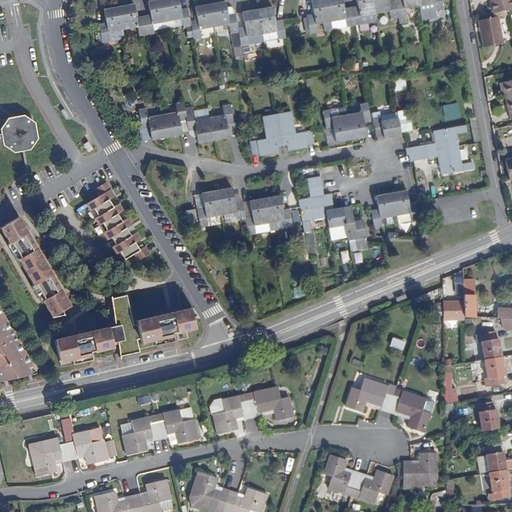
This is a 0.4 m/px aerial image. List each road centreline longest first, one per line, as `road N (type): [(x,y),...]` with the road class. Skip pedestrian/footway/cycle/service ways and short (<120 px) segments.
road 1 (residential): [(386,444),(332,435),(237,445),(57,490),(0,494)]
road 2 (residential): [(122,168),(153,155),(246,171),(372,150),(386,155),(385,177),(342,184)]
road 3 (tertiary): [(228,354),(384,295),(496,241)]
road 4 (tertiary): [(496,241),(226,345)]
road 5 (tertiary): [(0,409),(228,354)]
road 6 (tertiary): [(226,345),(0,399)]
road 7 (residential): [(122,168),(226,345)]
road 8 (residential): [(52,0),(63,68),(122,168)]
